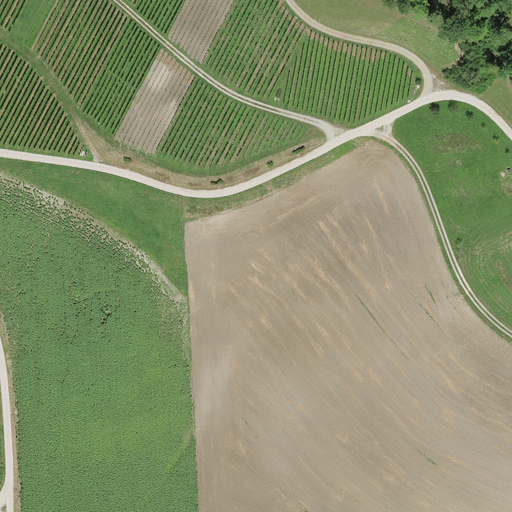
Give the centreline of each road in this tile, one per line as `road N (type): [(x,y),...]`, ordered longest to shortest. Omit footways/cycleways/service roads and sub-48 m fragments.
road 1 (track): [(511,133),(464,97),(424,99),(264,179),(211,194),(0,153)]
road 2 (track): [(117,0),(221,87),(317,121),(341,140)]
road 3 (track): [(368,128),(415,166),(461,271),(479,301),(511,329)]
road 4 (track): [(0,325),(10,363),(18,511)]
road 5 (track): [(424,99),(426,76),(416,60),(317,25),(290,0)]
road 6 (track): [(101,168),(41,64),(0,30)]
